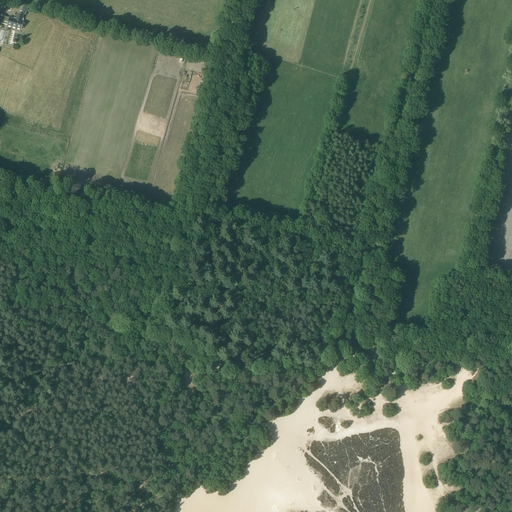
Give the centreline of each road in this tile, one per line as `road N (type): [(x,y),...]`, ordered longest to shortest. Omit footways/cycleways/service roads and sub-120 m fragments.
road 1 (track): [(140,340),(244,0)]
road 2 (track): [(431,0),(346,312)]
road 3 (track): [(350,511),(260,423),(204,416),(179,426)]
road 4 (track): [(0,356),(30,385),(32,412),(98,377),(130,378)]
road 5 (track): [(278,435),(232,491),(187,511)]
